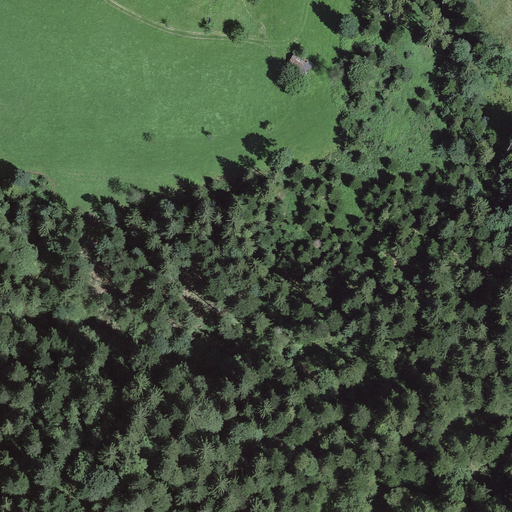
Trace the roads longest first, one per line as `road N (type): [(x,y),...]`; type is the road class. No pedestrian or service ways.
road 1 (track): [(247,511),(244,461),(216,422),(195,410),(127,384),(60,381),(0,390)]
road 2 (track): [(307,0),(295,35),(270,43),(167,29),(107,0)]
